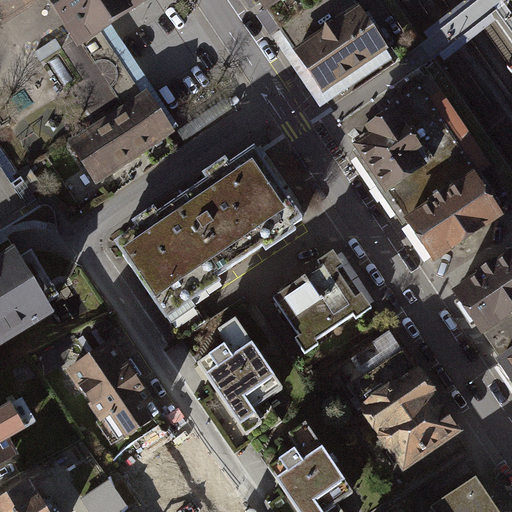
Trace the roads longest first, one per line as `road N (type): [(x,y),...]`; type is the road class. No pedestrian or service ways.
road 1 (residential): [(263,511),(85,237),(284,103)]
road 2 (tertiary): [(511,443),(284,103)]
road 3 (tertiary): [(284,103),(216,0)]
